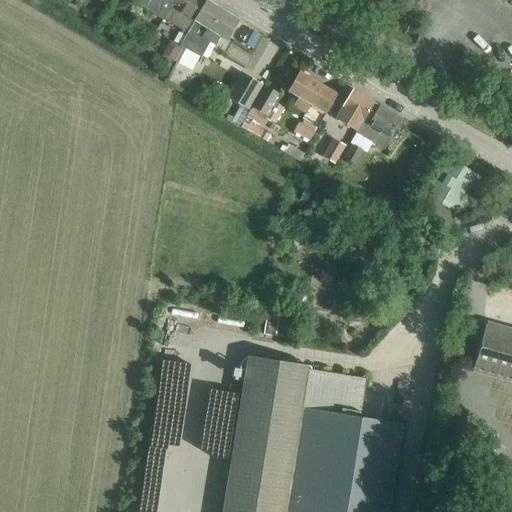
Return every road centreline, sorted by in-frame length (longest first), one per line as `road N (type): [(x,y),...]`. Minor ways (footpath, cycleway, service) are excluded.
road 1 (tertiary): [(511,166),(246,11)]
road 2 (residential): [(511,132),(393,52),(289,12),(246,11)]
